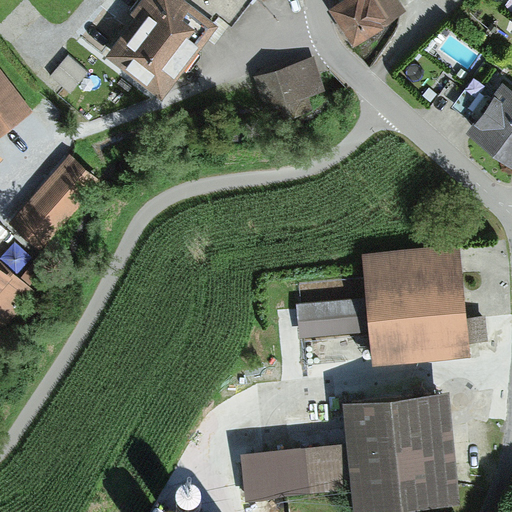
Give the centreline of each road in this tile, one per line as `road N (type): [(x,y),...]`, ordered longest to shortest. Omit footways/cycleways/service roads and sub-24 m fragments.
road 1 (track): [(0,446),(141,214),(184,185),(281,176),(332,157),(387,104)]
road 2 (residential): [(511,207),(335,53),(315,0)]
